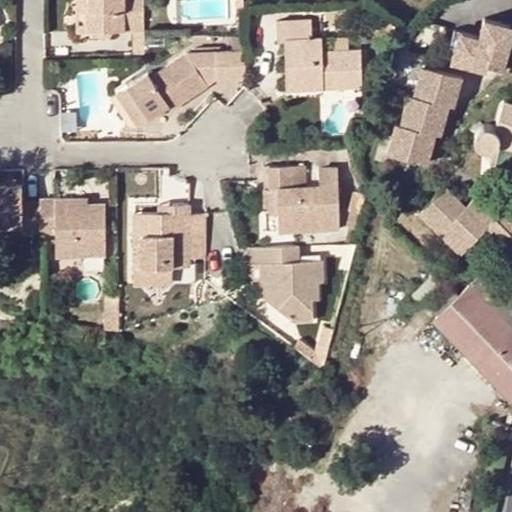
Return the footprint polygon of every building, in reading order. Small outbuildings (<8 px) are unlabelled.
[(76,0),(76,33),(89,33),(88,0),(76,0)] [(88,0),(89,33),(132,32),(141,32),(141,0),(88,0)] [(322,80),(322,90),(364,88),(362,50),(321,50),(321,35),(312,35),(311,18),(276,19),(277,40),(286,40),(288,81),(322,80)] [(479,36),(453,29),(445,61),(486,71),(489,58),(505,62),(511,35),(511,25),(484,18),(479,36)] [(132,57),(142,57),(141,39),(141,32),(132,32),(132,57)] [(216,77),(244,75),(243,49),(186,50),(153,70),(149,73),(146,69),(125,82),(146,115),(167,101),(169,106),(216,77)] [(462,75),(421,63),(412,92),(407,91),(399,120),(394,119),(385,150),(425,161),(434,132),(440,133),(448,104),(453,105),(462,75)] [(288,81),(288,91),(322,90),(322,80),(288,81)] [(126,120),(132,123),(146,115),(125,82),(109,92),(126,120)] [(511,101),(503,98),(496,127),(495,126),(493,124),(490,123),(487,122),(483,122),(480,122),(477,124),(475,126),(473,129),(472,132),(472,135),(472,136),(473,140),(474,143),(476,145),(479,147),(482,148),(485,149),(489,148),(492,147),(495,145),(497,142),(498,139),(499,136),(511,139),(511,101)] [(281,189),(282,212),(282,232),(341,231),(340,187),(309,188),(308,164),(271,165),(272,190),(281,189)] [(21,233),(38,232),(38,201),(23,201),(22,184),(0,183),(0,225),(21,225),(21,233)] [(442,183),(416,209),(458,252),(480,231),(502,255),(511,245),(511,216),(507,212),(497,222),(493,217),(491,219),(471,198),(463,205),(442,183)] [(282,212),(281,189),(272,190),(273,212),(282,212)] [(38,198),(38,201),(38,232),(54,231),(55,255),(105,254),(104,205),(86,206),(69,206),(68,197),(38,198)] [(68,197),(69,206),(86,206),(86,197),(68,197)] [(171,212),(160,212),(143,212),(143,234),(136,234),(135,266),(171,264),(191,264),(191,243),(191,212),(190,203),(171,203),(171,212)] [(160,203),(160,212),(171,212),(171,203),(160,203)] [(204,212),(191,212),(191,243),(204,243),(204,212)] [(303,260),(302,244),(250,246),(251,265),(264,264),(265,279),(273,278),(274,306),(296,321),(317,320),(316,298),(319,298),(319,281),(325,281),(324,259),(303,260)] [(171,278),(171,264),(135,266),(136,279),(171,278)] [(265,279),(266,300),(274,306),(273,278),(265,279)] [(291,344),(321,367),(323,355),(297,336),(291,344)]
